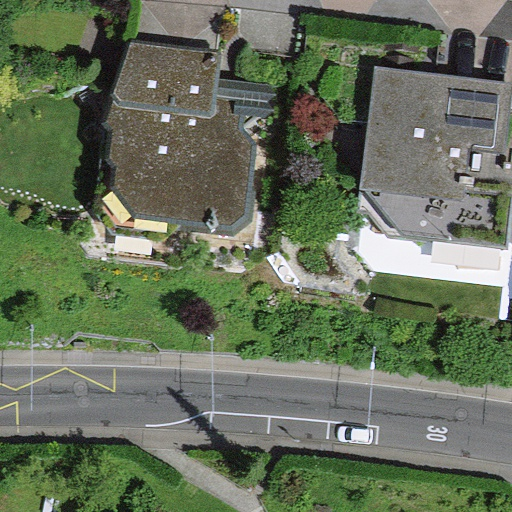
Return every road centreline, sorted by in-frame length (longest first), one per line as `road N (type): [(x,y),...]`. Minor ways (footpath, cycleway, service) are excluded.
road 1 (residential): [(511,433),(279,406),(0,398)]
road 2 (residential): [(511,19),(345,0)]
